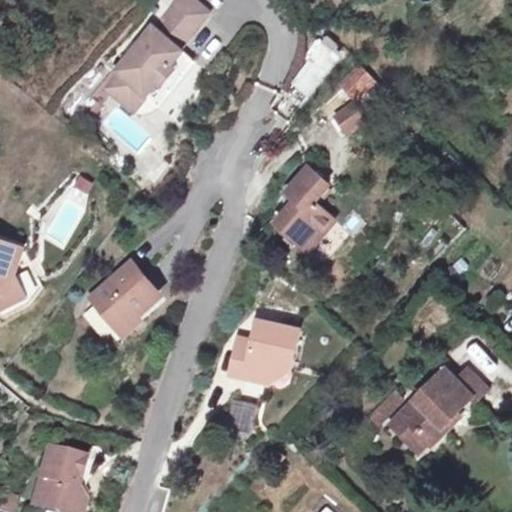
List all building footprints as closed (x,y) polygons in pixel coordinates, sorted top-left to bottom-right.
[(175,0),(116,73),(148,99),(184,54),(180,51),(161,36),(169,26),(188,42),(210,15),(191,0),(175,0)] [(169,26),(161,36),(180,51),(188,42),(169,26)] [(315,96),(339,49),(317,38),(293,85),(315,96)] [(184,54),(148,99),(159,108),(195,64),(184,54)] [(116,73),(97,57),(51,112),(74,131),(96,105),(92,102),(103,89),(116,73)] [(359,102),(379,80),(358,62),(338,84),(359,102)] [(148,99),(116,73),(103,89),(135,114),(148,99)] [(345,136),(370,121),(357,100),(332,115),(345,136)] [(330,187),(310,169),(288,194),(297,202),(278,224),(311,253),(324,237),(321,234),(334,219),(316,203),(330,187)] [(0,310),(3,312),(27,299),(15,277),(10,280),(8,274),(16,248),(0,242),(0,310)] [(456,272),(474,291),(495,270),(476,251),(456,272)] [(127,269),(133,276),(139,271),(133,264),(127,269)] [(133,276),(127,269),(91,300),(114,327),(131,312),(136,318),(151,304),(146,299),(156,291),(139,271),(133,276)] [(511,273),(491,294),(510,313),(511,310),(511,273)] [(131,312),(114,327),(123,337),(139,322),(136,318),(131,312)] [(301,332),(258,323),(252,348),(238,345),(231,376),(269,385),(273,366),(292,370),(301,332)] [(457,382),(446,371),(391,426),(408,443),(418,433),(429,444),(432,447),(448,431),(444,428),(472,399),(476,403),(487,391),(467,372),(457,382)] [(379,424),(403,400),(395,392),(371,416),(379,424)] [(252,434),(258,402),(234,398),(228,430),(252,434)] [(429,444),(418,433),(408,443),(419,453),(429,444)] [(34,504),(62,511),(84,511),(87,501),(80,487),(88,459),(50,448),(34,504)] [(1,509),(11,511),(13,511),(17,497),(5,494),(1,509)]
